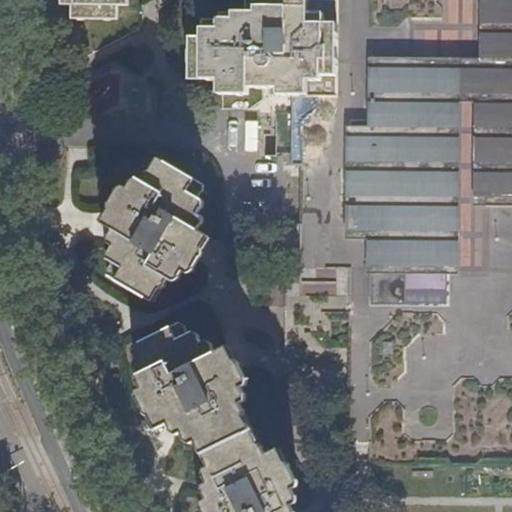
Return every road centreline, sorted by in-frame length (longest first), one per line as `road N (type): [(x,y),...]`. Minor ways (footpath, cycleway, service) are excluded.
road 1 (residential): [(106,511),(19,322),(0,200)]
road 2 (residential): [(81,511),(15,367),(0,313)]
